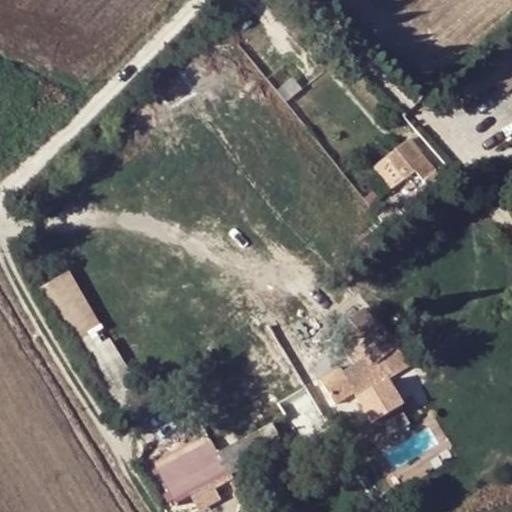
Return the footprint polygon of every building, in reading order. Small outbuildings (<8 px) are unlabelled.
[(511,48),(484,70),(499,89),(511,79),(511,48)] [(408,138),(385,155),(403,178),(414,171),(425,185),(398,205),(393,199),(372,215),(380,225),(395,212),(399,217),(442,183),(408,138)] [(36,289),(125,432),(162,403),(153,387),(138,386),(67,271),(36,289)] [(342,328),(364,310),(354,298),(324,322),(358,364),(366,358),(342,328)] [(342,328),(366,358),(358,364),(344,376),(338,369),(317,385),(337,408),(356,392),(361,398),(406,360),(364,310),(342,328)] [(393,379),(361,398),(375,422),(408,404),(393,379)] [(238,441),(216,453),(228,476),(284,445),(271,423),(238,441)] [(393,466),(441,447),(432,426),(384,444),(393,466)] [(231,428),(209,441),(216,453),(238,441),(231,428)] [(152,461),(175,503),(228,476),(216,453),(209,441),(205,433),(152,461)]
